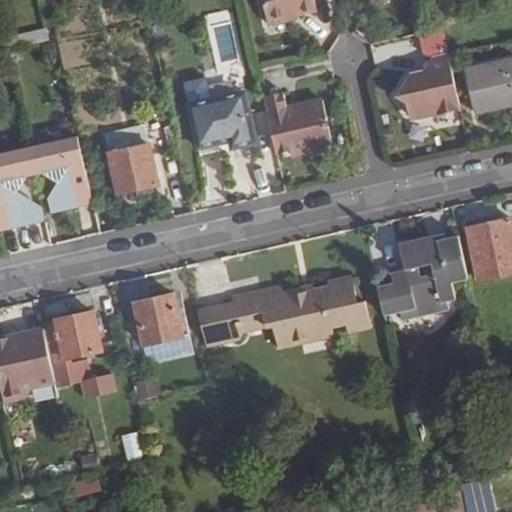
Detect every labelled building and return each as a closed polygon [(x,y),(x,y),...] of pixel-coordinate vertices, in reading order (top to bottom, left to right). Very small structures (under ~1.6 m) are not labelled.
[(262,0),(268,23),(290,19),(290,15),(316,9),(313,0),(262,0)] [(0,51),(7,50),(50,41),(47,29),(0,39),(0,51)] [(461,109),(449,54),(430,59),(422,73),(417,81),(408,76),(395,98),(406,105),(409,116),(432,112),(433,115),(461,109)] [(511,61),(466,71),(476,113),(511,104),(511,61)] [(417,81),(422,73),(408,76),(417,81)] [(78,137),(79,141),(107,134),(95,81),(67,87),(78,137)] [(264,96),(277,154),(292,150),(293,156),(308,152),(314,157),(327,153),(334,146),(330,129),(325,126),(328,122),(323,98),(307,101),(304,107),(288,110),(287,106),(283,91),(264,96)] [(232,149),(256,144),(245,94),(189,107),(198,150),(230,142),(232,149)] [(307,101),(287,106),(288,110),(304,107),(307,101)] [(79,141),(78,137),(29,147),(35,171),(42,170),(58,180),(48,197),(52,213),(93,203),(79,141)] [(150,146),(110,155),(118,195),(159,185),(150,146)] [(35,171),(29,147),(0,153),(0,231),(34,223),(29,198),(17,191),(26,174),(35,171)] [(34,223),(46,221),(43,207),(29,198),(34,223)] [(511,225),(511,220),(467,230),(478,281),(511,273),(511,225)] [(394,284),(378,288),(384,317),(401,314),(402,321),(449,311),(448,302),(456,300),(453,283),(469,280),(460,237),(439,242),(437,237),(399,245),(405,270),(407,281),(394,284)] [(392,273),(394,284),(407,281),(405,270),(392,273)] [(259,298),(198,312),(206,348),(240,340),(243,333),(250,315),(262,313),(266,328),(272,327),(277,349),(333,336),(332,328),(346,325),(348,333),(371,328),(365,302),(358,303),(352,277),(329,282),(330,287),(314,290),(313,286),(284,293),(282,288),(258,293),(259,298)] [(175,295),(135,304),(144,345),(184,337),(175,295)] [(55,323),(42,326),(43,332),(54,381),(55,386),(56,392),(92,383),(87,361),(68,365),(61,366),(60,361),(67,359),(102,351),(93,313),(55,322),(55,323)] [(243,333),(266,328),(262,313),(250,315),(243,333)] [(25,398),(28,392),(31,386),(54,381),(43,332),(0,339),(0,379),(5,401),(5,402),(25,398)] [(163,399),(159,380),(138,384),(142,404),(163,399)] [(28,392),(55,386),(54,381),(31,386),(28,392)] [(136,432),(120,437),(126,460),(142,456),(136,432)] [(95,455),(81,458),(84,471),(98,469),(95,455)] [(374,504),(375,511),(457,511),(467,510),(461,484),(423,493),(374,504)]
